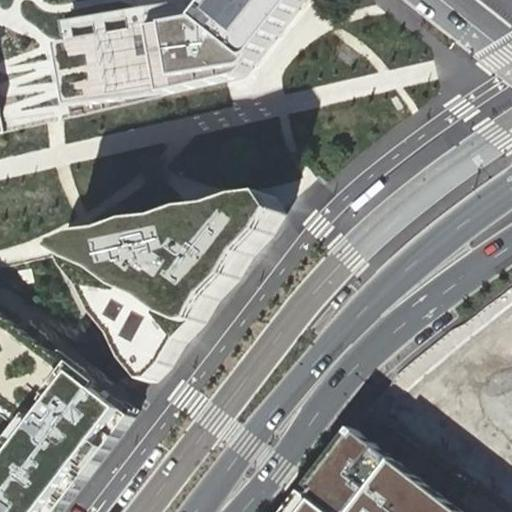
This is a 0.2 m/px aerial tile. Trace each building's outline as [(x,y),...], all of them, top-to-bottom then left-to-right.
[(308,0),(222,0),(197,25),(55,40),(62,96),(163,83),(235,75),(234,85),(249,85),(250,75),(259,63),(308,0)] [(284,192),(75,240),(212,326),(290,225),(284,192)] [(212,326),(75,240),(158,375),(173,375),(212,326)] [(0,295),(0,403),(29,425),(0,462),(0,511),(68,511),(148,408),(0,295)] [(462,511),(363,434),(302,511),(462,511)]
